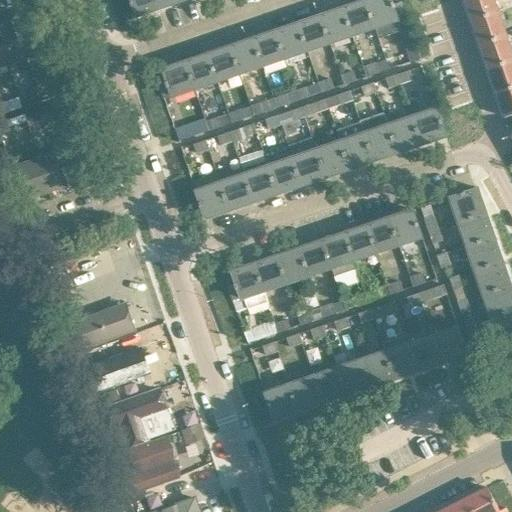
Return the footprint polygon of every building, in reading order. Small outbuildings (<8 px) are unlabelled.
[(160,8),(157,0),(130,0),(136,16),(137,15),(160,8)] [(366,0),(364,0),(343,7),(352,34),(375,26),(366,0)] [(366,0),(375,26),(379,38),(402,30),(398,18),(405,16),(401,2),(394,5),(393,2),(392,2),(391,0),(366,0)] [(500,11),(495,0),(465,0),(472,20),(500,11)] [(343,7),(321,15),(330,41),(352,34),(343,7)] [(472,20),(480,44),(508,35),(500,11),(472,20)] [(321,15),(298,23),(307,49),(330,41),(321,15)] [(14,24),(25,58),(44,52),(40,40),(32,16),(13,22),(14,24)] [(298,23),(276,31),(285,57),(307,49),(298,23)] [(0,28),(0,44),(7,65),(25,58),(14,24),(0,28)] [(276,31),(253,38),(262,64),(285,57),(276,31)] [(511,60),(511,46),(508,35),(480,44),(489,68),(511,60)] [(253,38),(230,46),(239,72),(262,64),(253,38)] [(230,46),(208,54),(217,80),(239,72),(230,46)] [(185,61),(194,88),(217,80),(208,54),(185,61)] [(511,60),(489,68),(497,93),(511,87),(511,60)] [(185,61),(165,69),(163,69),(167,81),(166,82),(160,85),(164,98),(194,88),(185,61)] [(376,63),(364,67),(367,77),(379,73),(376,63)] [(399,74),(402,84),(413,80),(410,70),(399,74)] [(345,84),(357,80),(353,71),(341,75),(345,84)] [(399,74),(386,79),(390,88),(402,84),(399,74)] [(322,92),(334,88),(331,78),(319,82),(322,92)] [(68,92),(65,81),(56,84),(59,95),(68,92)] [(374,83),(362,87),(365,97),(378,92),(374,83)] [(299,100),(312,96),(308,86),(296,90),(299,100)] [(511,87),(497,93),(505,117),(506,116),(511,114),(511,87)] [(354,101),(350,91),(326,99),(329,109),(341,105),(354,101)] [(27,96),(30,105),(40,101),(37,93),(27,96)] [(277,107),(289,103),(286,94),(273,98),(277,107)] [(65,112),(74,109),(70,99),(62,102),(65,112)] [(329,109),(326,99),(302,107),(305,117),(317,113),(329,109)] [(251,105),(254,115),(266,111),(263,101),(251,105)] [(305,117),(302,107),(278,116),(281,125),(293,121),(305,117)] [(46,117),(43,108),(32,112),(35,120),(46,117)] [(413,116),(422,144),(446,135),(437,108),(413,116)] [(228,113),(231,123),(244,119),(240,109),(228,113)] [(281,125),(278,116),(266,120),(269,129),(281,125)] [(398,152),(422,144),(413,116),(389,125),(398,152)] [(206,121),(209,130),(221,126),(218,117),(206,121)] [(0,122),(0,133),(0,134),(9,131),(5,121),(0,122)] [(350,168),(374,160),(365,133),(361,122),(337,130),(341,141),(350,168)] [(257,133),(254,124),(242,128),(245,138),(257,133)] [(365,133),(374,160),(398,152),(389,125),(365,133)] [(233,142),(230,132),(217,136),(221,146),(233,142)] [(206,140),(194,144),(197,154),(209,150),(206,140)] [(316,149),(326,176),(350,168),(341,141),(316,149)] [(57,151),(69,185),(70,187),(88,181),(78,152),(76,145),(57,151)] [(302,185),(326,176),(316,149),(292,158),(302,185)] [(39,158),(50,192),(69,185),(57,151),(39,158)] [(20,164),(21,166),(31,198),(50,192),(39,158),(20,164)] [(268,166),(277,193),(302,185),(292,158),(268,166)] [(253,201),(277,193),(268,166),(244,174),(253,201)] [(220,182),(229,209),(253,201),(244,174),(220,182)] [(205,218),(229,209),(220,182),(196,191),(205,218)] [(458,221),(485,212),(477,188),(450,197),(458,221)] [(429,204),(420,207),(421,207),(429,231),(437,228),(433,217),(429,204)] [(413,209),(390,217),(399,244),(422,236),(413,209)] [(494,236),(485,212),(458,221),(467,245),(494,236)] [(399,244),(390,217),(367,225),(377,252),(399,244)] [(377,252),(367,225),(345,232),(354,259),(377,252)] [(442,240),(437,228),(429,231),(433,243),(442,240)] [(322,240),(331,267),(335,276),(357,269),(354,259),(345,232),(322,240)] [(467,245),(475,270),(502,260),(494,236),(467,245)] [(331,267),(322,240),(300,248),(309,274),(331,267)] [(309,274),(300,248),(277,256),(286,282),(309,274)] [(441,268),(446,266),(450,265),(446,252),(437,256),(441,268)] [(277,256),(254,263),(263,290),(286,282),(277,256)] [(66,289),(73,287),(68,274),(76,271),(71,259),(45,269),(54,293),(66,289)] [(510,284),(502,260),(475,270),(483,294),(510,284)] [(267,301),(263,290),(254,263),(232,271),(236,283),(235,284),(229,287),(233,300),(234,300),(238,311),(267,301)] [(53,325),(64,321),(76,317),(66,289),(54,293),(45,269),(34,273),(48,310),(53,325)] [(414,287),(426,283),(423,273),(411,277),(414,287)] [(459,275),(450,278),(454,290),(463,287),(459,275)] [(391,295),(403,291),(400,281),(388,285),(391,295)] [(444,284),(420,293),(423,303),(447,295),(444,284)] [(483,294),(491,318),(511,310),(511,289),(510,284),(483,294)] [(369,302),(381,298),(378,289),(365,293),(369,302)] [(412,296),(408,297),(411,307),(423,303),(420,293),(412,296)] [(346,310),(358,306),(355,296),(343,300),(346,310)] [(467,299),(458,302),(462,314),(472,311),(467,299)] [(80,352),(139,331),(128,302),(70,324),(80,352)] [(396,302),(383,306),(387,315),(399,311),(396,302)] [(323,318),(336,314),(332,304),(320,308),(323,318)] [(375,320),(371,310),(359,314),(363,324),(375,320)] [(511,337),(511,310),(491,318),(500,342),(511,337)] [(301,326),(313,321),(310,312),(297,316),(301,326)] [(347,318),(335,322),(338,332),(351,328),(347,318)] [(275,323),(279,332),(291,328),(288,319),(275,323)] [(53,325),(66,359),(77,355),(64,321),(53,325)] [(470,338),(479,335),(475,323),(466,326),(470,338)] [(323,326),(311,330),(314,340),(326,336),(323,326)] [(467,354),(458,327),(434,335),(443,362),(467,354)] [(299,334),(287,338),(290,348),(302,344),(299,334)] [(443,362),(434,335),(410,343),(419,370),(443,362)] [(395,378),(419,370),(410,343),(407,336),(383,344),(386,351),(395,378)] [(275,342),(263,346),(266,356),(279,352),(275,342)] [(83,368),(94,396),(121,385),(127,399),(157,387),(141,346),(83,368)] [(395,378),(386,351),(361,360),(371,387),(395,378)] [(77,355),(66,359),(78,392),(89,388),(77,355)] [(371,387),(361,360),(337,368),(346,395),(371,387)] [(322,403),(346,395),(337,368),(313,376),(322,403)] [(322,403),(313,376),(289,384),(298,411),(322,403)] [(274,420),(298,411),(289,384),(265,393),(274,419),(274,420)] [(89,388),(78,392),(87,415),(98,411),(93,398),(89,388)] [(93,398),(98,411),(121,403),(117,390),(93,398)] [(127,413),(136,441),(178,427),(169,399),(127,413)] [(105,431),(98,411),(87,415),(94,435),(105,431)] [(105,431),(94,435),(102,459),(114,454),(105,431)] [(127,460),(138,491),(183,474),(172,443),(127,460)] [(114,454),(102,459),(110,478),(121,474),(114,454)] [(488,487),(466,498),(473,511),(507,511),(506,508),(500,511),(488,487)] [(203,511),(198,496),(152,511),(203,511)] [(134,511),(129,498),(118,502),(121,511),(134,511)] [(473,511),(466,498),(445,509),(446,511),(473,511)]
